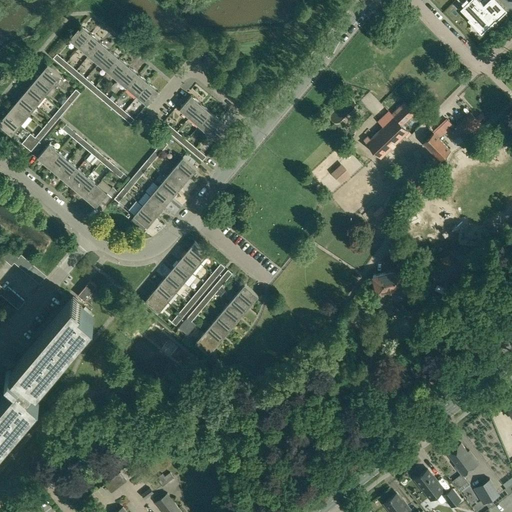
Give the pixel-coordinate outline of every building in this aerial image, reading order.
[(459,0),(463,4),(460,8),(469,17),(467,18),(472,23),(481,32),(483,31),(492,22),(495,19),(496,20),(507,9),(497,0),(459,0)] [(90,33),(81,25),(69,38),(79,47),(90,33)] [(90,33),(79,47),(89,55),(100,41),(90,33)] [(100,41),(89,55),(98,63),(110,50),(100,41)] [(110,50),(98,63),(108,71),(119,58),(110,50)] [(53,58),(63,66),(66,62),(57,54),(53,58)] [(119,58),(108,71),(118,79),(129,66),(119,58)] [(66,62),(63,66),(73,74),(76,70),(66,62)] [(47,65),(39,75),(52,86),(61,76),(47,65)] [(128,88),(139,74),(129,66),(118,79),(128,88)] [(76,70),(73,74),(82,82),(86,78),(76,70)] [(148,82),(139,74),(128,88),(137,95),(148,82)] [(39,75),(31,84),(44,96),(52,86),(39,75)] [(86,78),(82,82),(92,91),(95,86),(86,78)] [(148,82),(137,95),(147,104),(158,90),(148,82)] [(31,84),(22,94),(36,105),(44,96),(31,84)] [(105,95),(95,86),(92,91),(102,99),(105,95)] [(68,98),(72,102),(80,93),(76,89),(68,98)] [(14,104),(28,115),(36,105),(22,94),(14,104)] [(102,99),(111,107),(115,103),(105,95),(102,99)] [(191,95),(180,108),(190,117),(201,103),(191,95)] [(72,102),(68,98),(59,108),(64,112),(72,102)] [(377,133),(376,132),(376,133),(374,136),(373,135),(370,138),(368,135),(365,137),(366,138),(364,140),(381,158),(405,135),(407,138),(412,134),(409,131),(408,132),(402,125),(414,113),(404,102),(391,115),(393,117),(377,133)] [(125,111),(115,103),(111,107),(121,115),(125,111)] [(211,111),(201,103),(190,117),(199,125),(211,111)] [(20,125),(28,115),(14,104),(6,113),(20,125)] [(51,118),(55,121),(64,112),(59,108),(51,118)] [(483,125),(472,112),(470,110),(455,124),(469,138),(483,125)] [(134,119),(125,111),(121,115),(130,123),(134,119)] [(211,111),(199,125),(209,133),(220,120),(211,111)] [(0,120),(0,124),(11,134),(20,125),(6,113),(0,120)] [(43,128),(47,131),(55,121),(51,118),(43,128)] [(230,128),(220,120),(209,133),(219,141),(230,128)] [(164,128),(167,130),(174,136),(177,132),(167,123),(164,128)] [(72,136),(75,132),(66,124),(62,128),(72,136)] [(35,137),(39,141),(47,131),(43,128),(35,137)] [(75,132),(72,136),(81,144),(85,140),(75,132)] [(177,132),(174,136),(183,144),(187,140),(177,132)] [(30,133),(22,143),(27,147),(31,150),(39,141),(35,137),(30,133)] [(433,133),(424,142),(440,159),(450,150),(433,133)] [(85,140),(81,144),(91,152),(94,148),(85,140)] [(163,140),(155,150),(159,154),(167,144),(163,140)] [(187,140),(183,144),(193,152),(197,148),(187,140)] [(48,165),(59,151),(49,143),(38,157),(48,165)] [(94,148),(91,152),(101,161),(104,157),(94,148)] [(197,148),(193,152),(202,160),(206,156),(197,148)] [(151,163),(159,154),(155,150),(147,160),(151,163)] [(68,159),(59,151),(48,165),(57,173),(68,159)] [(183,156),(175,166),(188,178),(196,168),(183,156)] [(110,169),(114,165),(104,157),(101,161),(110,169)] [(67,181),(78,168),(68,159),(57,173),(67,181)] [(143,173),(151,163),(147,160),(139,169),(143,173)] [(419,169),(414,172),(418,177),(422,174),(424,164),(422,160),(416,163),(419,169)] [(114,165),(110,169),(120,177),(123,173),(114,165)] [(175,166),(167,176),(180,187),(188,178),(175,166)] [(67,181),(76,189),(88,176),(78,168),(67,181)] [(135,183),(143,173),(139,169),(130,179),(135,183)] [(88,176),(76,189),(86,197),(98,184),(88,176)] [(167,176),(159,185),(172,197),(180,187),(167,176)] [(126,192),(135,183),(130,179),(122,189),(126,192)] [(417,194),(427,186),(423,181),(413,189),(417,194)] [(107,192),(98,184),(86,197),(96,206),(107,192)] [(164,206),(172,197),(159,185),(150,195),(164,206)] [(107,192),(107,193),(112,196),(117,190),(112,186),(107,192)] [(126,192),(122,189),(114,198),(119,202),(126,192)] [(156,216),(164,206),(150,195),(142,205),(156,216)] [(147,226),(156,216),(142,205),(134,215),(147,226)] [(382,207),(373,213),(378,220),(387,213),(382,207)] [(491,234),(495,239),(501,234),(497,229),(491,234)] [(194,241),(186,251),(200,263),(208,253),(194,241)] [(14,253),(9,249),(2,257),(7,261),(14,253)] [(192,272),(200,263),(186,251),(178,261),(192,272)] [(14,253),(7,261),(11,265),(14,262),(18,257),(14,253)] [(18,257),(14,262),(18,266),(25,257),(21,254),(18,257)] [(471,254),(454,257),(456,271),(474,267),(471,254)] [(25,257),(18,266),(22,269),(29,261),(25,257)] [(392,271),(373,275),(375,285),(374,286),(375,289),(376,290),(377,293),(379,298),(406,292),(405,287),(406,287),(405,285),(407,283),(406,281),(404,280),(399,259),(390,261),(387,262),(388,268),(391,267),(392,271)] [(477,262),(479,271),(489,269),(488,263),(487,260),(477,262)] [(29,261),(22,269),(27,273),(34,265),(32,263),(29,261)] [(184,282),(192,272),(178,261),(170,270),(184,282)] [(220,263),(212,273),(216,277),(225,267),(220,263)] [(34,265),(27,273),(31,276),(38,268),(34,265)] [(38,268),(31,276),(35,280),(42,272),(38,268)] [(175,292),(184,282),(170,270),(162,280),(175,292)] [(232,273),(228,270),(220,279),(224,283),(232,273)] [(42,272),(35,280),(39,284),(46,275),(42,272)] [(216,277),(212,273),(204,283),(208,286),(216,277)] [(216,292),(224,283),(220,279),(211,289),(216,292)] [(90,280),(78,294),(84,300),(96,286),(90,280)] [(167,301),(175,292),(162,280),(154,290),(167,301)] [(204,283),(196,292),(200,296),(208,286),(204,283)] [(258,295),(245,284),(236,293),(250,305),(258,295)] [(5,289),(0,294),(5,298),(12,290),(7,286),(5,289)] [(207,302),(216,292),(211,289),(203,299),(207,302)] [(12,290),(5,298),(9,302),(16,293),(12,290)] [(154,290),(145,300),(159,311),(167,301),(154,290)] [(200,296),(196,292),(188,302),(192,306),(200,296)] [(16,293),(9,302),(10,303),(13,305),(20,297),(16,293)] [(242,314),(250,305),(236,293),(228,303),(242,314)] [(20,297),(13,305),(18,309),(25,301),(20,297)] [(199,312),(207,302),(203,299),(195,308),(199,312)] [(8,393),(0,402),(0,441),(38,396),(28,388),(34,381),(36,383),(93,316),(89,313),(90,312),(91,311),(85,306),(83,308),(80,305),(76,301),(73,300),(28,353),(19,364),(17,362),(10,356),(5,362),(9,366),(6,369),(5,368),(0,373),(0,375),(11,385),(13,387),(8,393)] [(188,302),(180,312),(184,315),(192,306),(188,302)] [(220,313),(234,324),(242,314),(228,303),(220,313)] [(195,308),(187,318),(191,321),(194,323),(199,318),(196,315),(199,312),(195,308)] [(184,315),(180,312),(172,322),(176,325),(184,315)] [(226,334),(234,324),(220,313),(212,322),(226,334)] [(187,318),(179,328),(183,331),(187,335),(196,324),(194,323),(191,321),(187,318)] [(217,343),(226,334),(212,322),(204,332),(217,343)] [(209,353),(217,343),(204,332),(195,342),(209,353)] [(246,389),(249,392),(254,387),(251,384),(246,389)] [(461,474),(462,475),(478,462),(469,450),(468,452),(461,443),(447,453),(456,465),(455,466),(461,474)] [(427,469),(415,479),(431,499),(435,496),(440,502),(443,502),(446,500),(452,506),(460,499),(452,488),(443,495),(440,492),(444,489),(436,479),(435,479),(427,469)] [(119,472),(103,484),(110,492),(126,480),(119,472)] [(157,479),(159,481),(162,486),(174,478),(170,473),(164,477),(163,474),(157,479)] [(468,481),(462,475),(461,474),(452,481),(458,489),(468,481)] [(488,480),(474,488),(483,504),(497,495),(488,480)] [(149,488),(141,494),(145,499),(153,493),(149,488)] [(182,504),(178,507),(167,493),(156,502),(163,511),(186,511),(187,511),(182,504)] [(384,503),(390,511),(419,511),(417,511),(411,511),(410,511),(411,510),(405,503),(404,503),(396,493),(384,503)]
